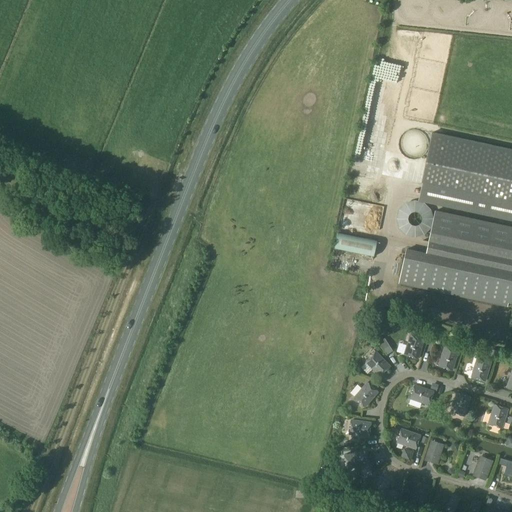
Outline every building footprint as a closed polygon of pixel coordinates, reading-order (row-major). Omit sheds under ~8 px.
[(511,149),(433,132),(418,201),(511,220),(511,149)] [(511,227),(434,211),(432,223),(425,253),(407,249),(400,283),(506,305),(507,301),(511,301),(511,227)] [(337,232),(334,249),(373,257),(376,240),(337,232)] [(410,335),(404,355),(417,359),(424,340),(410,335)] [(444,347),(438,366),(452,370),(458,351),(444,347)] [(366,362),(380,376),(390,367),(376,352),(366,362)] [(477,358),(471,377),(485,381),(490,362),(477,358)] [(367,383),(354,398),(365,407),(378,392),(367,383)] [(414,385),(410,398),(429,405),(433,392),(414,385)] [(456,393),(450,412),(464,416),(470,397),(456,393)] [(494,405),(488,424),(501,428),(507,409),(494,405)] [(351,420),(349,434),(369,437),(371,423),(351,420)] [(401,429),(397,442),(416,449),(420,436),(401,429)] [(430,445),(425,460),(437,464),(440,454),(441,455),(443,448),(436,446),(436,447),(430,445)] [(344,454),(346,468),(366,466),(364,452),(344,454)] [(479,460),(473,475),(485,480),(488,470),(489,471),(492,464),(485,462),(485,463),(479,460)] [(385,468),(371,482),(376,487),(390,473),(385,468)] [(418,483),(414,499),(425,502),(429,486),(423,485),(422,484),(420,483),(418,483)] [(444,495),(441,506),(447,508),(450,497),(444,495)]
